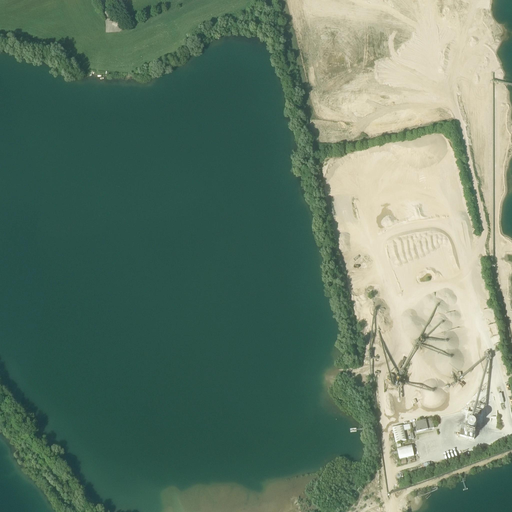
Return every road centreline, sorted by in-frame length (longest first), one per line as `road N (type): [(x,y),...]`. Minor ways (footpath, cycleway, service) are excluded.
road 1 (unknown): [(401,297),(406,320),(384,371),(387,413),(445,405),(498,381)]
road 2 (unknown): [(473,293),(452,235),(418,225),(386,243),(401,297)]
